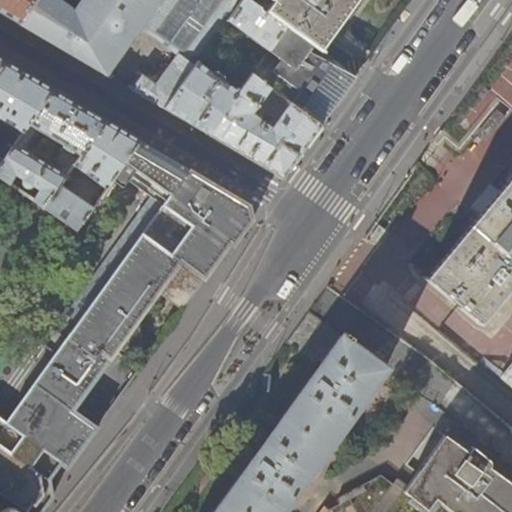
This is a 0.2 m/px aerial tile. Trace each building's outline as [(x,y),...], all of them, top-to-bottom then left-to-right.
[(0,0),(0,12),(18,23),(35,0),(0,0)] [(132,90),(163,108),(198,62),(206,51),(210,45),(228,21),(243,0),(81,0),(73,11),(57,0),(35,0),(18,23),(48,41),(106,75),(139,28),(177,55),(156,85),(142,76),(132,90)] [(264,12),(247,0),(243,0),(228,21),(268,51),(285,27),(264,12)] [(272,0),(264,12),(285,27),(314,48),(325,32),(348,0),(272,0)] [(355,77),(314,48),(285,27),(268,51),(251,75),(321,124),(330,112),(355,77)] [(210,45),(206,51),(211,55),(215,49),(210,45)] [(22,71),(5,61),(0,67),(0,120),(22,133),(29,124),(53,90),(22,71)] [(216,76),(198,62),(163,108),(185,121),(208,134),(238,92),(222,80),(225,76),(219,72),(216,76)] [(321,124),(251,75),(238,92),(208,134),(236,151),(280,177),(282,178),(300,154),(321,124)] [(79,105),(53,90),(29,124),(40,131),(64,145),(80,155),(105,120),(79,105)] [(123,130),(105,120),(80,155),(73,165),(104,189),(112,179),(140,141),(123,130)] [(13,145),(26,152),(40,131),(29,124),(22,133),(13,145)] [(137,325),(161,294),(183,265),(206,281),(222,260),(252,219),(249,204),(196,173),(140,141),(112,179),(122,186),(127,178),(163,203),(67,335),(50,324),(37,343),(53,354),(32,384),(72,413),(110,362),(119,351),(121,352),(126,354),(132,354),(134,353),(137,352),(139,350),(141,348),(143,346),(144,343),(144,340),(144,334),(141,330),(139,327),(137,325)] [(0,163),(0,177),(9,183),(14,175),(22,179),(21,181),(20,183),(21,186),(24,188),(26,188),(29,187),(30,186),(31,185),(39,190),(33,200),(43,206),(57,187),(65,176),(58,171),(26,152),(13,145),(0,163)] [(80,155),(64,145),(60,151),(63,152),(58,160),(58,171),(65,176),(73,165),(80,155)] [(511,175),(424,281),(477,325),(511,283),(511,175)] [(90,210),(57,187),(43,206),(76,229),(90,210)] [(94,203),(101,193),(98,191),(91,202),(94,203)] [(184,310),(206,281),(183,265),(161,294),(184,310)] [(282,511),(386,368),(341,335),(249,463),(213,511),(282,511)] [(511,387),(511,363),(500,377),(511,387)] [(14,419),(37,388),(32,384),(9,416),(14,419)] [(62,477),(96,430),(72,413),(37,388),(14,419),(9,427),(0,421),(0,496),(22,511),(41,511),(51,499),(43,487),(30,478),(41,463),(54,472),(62,477)] [(511,511),(511,484),(490,468),(490,462),(472,448),(468,453),(445,436),(404,492),(412,499),(408,504),(419,511),(433,511),(440,503),(453,511),(511,511)] [(43,487),(54,472),(41,463),(30,478),(43,487)] [(0,511),(22,511),(0,496),(0,511)]
